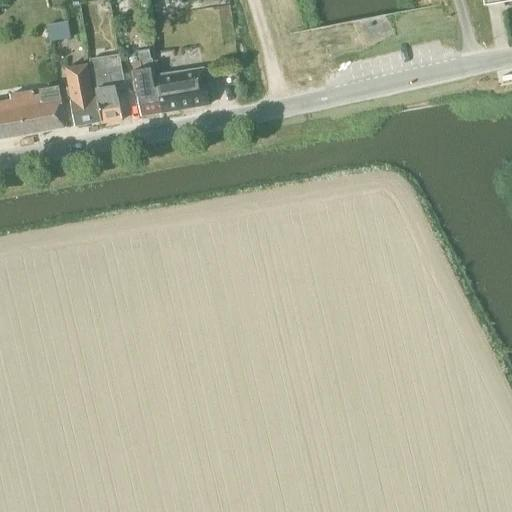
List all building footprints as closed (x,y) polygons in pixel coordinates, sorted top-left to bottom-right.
[(50,42),(69,39),(66,23),(47,26),(50,42)] [(86,33),(89,53),(106,51),(103,30),(86,33)] [(162,113),(156,81),(155,81),(151,60),(150,60),(148,51),(137,53),(139,61),(131,63),(133,72),(132,72),(140,117),(161,113),(162,113)] [(101,124),(121,121),(116,90),(125,89),(119,55),(89,60),(96,98),(100,123),(101,124)] [(96,98),(93,99),(87,66),(65,69),(69,89),(59,91),(65,125),(73,123),(73,124),(77,127),(100,123),(96,98)] [(162,114),(208,105),(203,71),(192,72),(191,71),(156,76),(156,81),(162,113),(161,113),(162,114)] [(65,125),(59,91),(58,88),(39,91),(40,96),(33,97),(32,92),(9,96),(10,101),(0,103),(0,140),(12,138),(12,139),(39,134),(39,133),(66,129),(65,125)]
